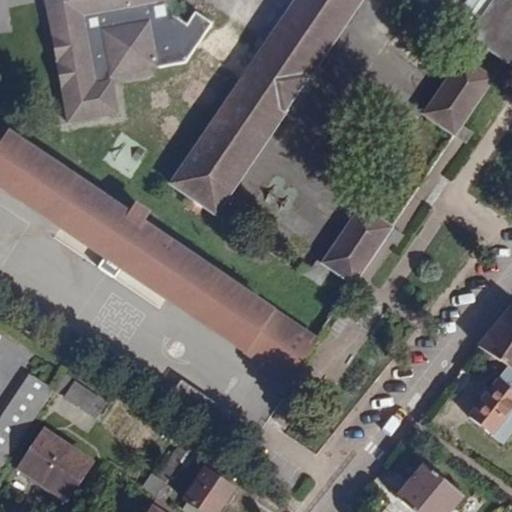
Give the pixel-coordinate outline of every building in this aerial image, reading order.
[(198,45),(244,77),(251,67),(244,63),(253,51),(196,13),(187,25),(175,17),(172,0),(160,0),(155,1),(154,0),(63,0),(61,4),(46,5),(69,124),(119,114),(113,77),(186,64),(198,45)] [(168,185),(216,216),(285,115),(282,113),(307,78),(309,79),(362,0),(295,0),(251,67),(244,77),(168,185)] [(483,48),(511,67),(511,0),(493,0),(468,38),(483,48)] [(483,48),(468,38),(457,55),(461,58),(472,65),(483,48)] [(472,65),(461,58),(423,115),(454,137),(462,125),(493,78),(472,65)] [(462,125),(454,137),(466,145),(474,133),(462,125)] [(0,128),(0,178),(22,144),(0,128)] [(22,144),(0,178),(0,186),(229,341),(256,301),(22,144)] [(320,263),(330,270),(352,286),(385,239),(392,228),(360,206),(320,263)] [(392,228),(385,239),(396,247),(404,236),(392,228)] [(296,271),(319,287),(330,270),(320,263),(319,265),(315,262),(309,270),(301,263),(296,271)] [(256,301),(229,341),(272,371),(299,330),(256,301)] [(511,309),(479,349),(508,369),(511,372),(511,309)] [(299,330),(272,371),(287,381),(314,341),(299,330)] [(511,372),(508,369),(468,417),(505,447),(511,438),(511,372)] [(0,418),(0,470),(54,392),(29,376),(0,418)] [(96,420),(105,405),(75,384),(64,399),(96,420)] [(66,503),(92,464),(44,432),(18,470),(66,503)] [(172,491),(198,453),(182,442),(156,480),(172,491)] [(397,498),(413,511),(452,511),(463,499),(423,465),(397,498)] [(196,511),(219,511),(234,490),(205,471),(183,503),(196,511)] [(165,501),(172,491),(156,480),(150,476),(142,486),(158,497),(165,501)] [(179,511),(165,501),(158,497),(148,511),(179,511)]
